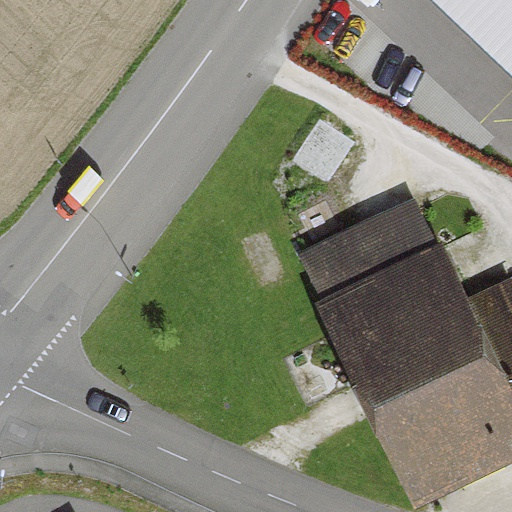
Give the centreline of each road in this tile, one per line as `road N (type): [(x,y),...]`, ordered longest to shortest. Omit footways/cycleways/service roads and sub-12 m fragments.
road 1 (unclassified): [(0,323),(240,0)]
road 2 (unclassified): [(0,375),(314,511)]
